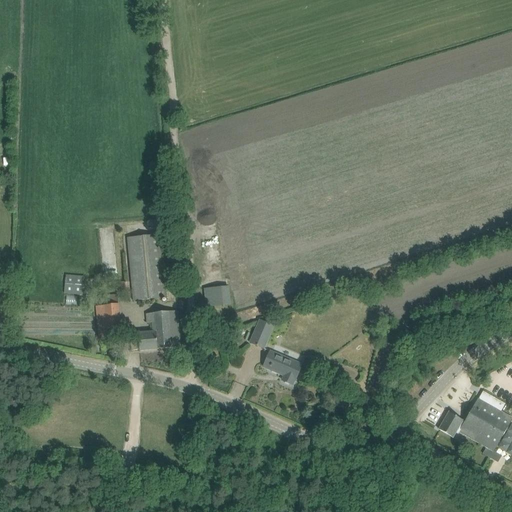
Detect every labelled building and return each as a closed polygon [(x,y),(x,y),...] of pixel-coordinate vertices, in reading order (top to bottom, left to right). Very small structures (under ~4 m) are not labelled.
[(133,301),(156,299),(166,298),(160,235),(128,238),(133,301)] [(64,294),(82,296),(84,277),(66,275),(64,294)] [(114,292),(118,292),(130,292),(130,282),(115,282),(114,292)] [(231,306),(229,287),(204,289),(206,308),(231,306)] [(99,339),(112,338),(121,337),(117,295),(100,297),(101,307),(96,307),(99,339)] [(130,334),(131,341),(132,351),(140,350),(140,351),(181,347),(178,311),(146,314),(147,323),(155,322),(156,331),(130,334)] [(264,349),(268,340),(273,327),(260,321),(250,343),(264,349)] [(295,381),(299,372),(302,365),(270,352),(266,361),(272,363),(269,370),(280,374),(281,373),(285,375),(282,381),(293,385),(295,381)] [(490,458),(493,452),(511,420),(511,419),(504,414),(508,408),(496,401),(492,407),(478,399),(465,422),(449,412),(439,430),(453,438),(456,433),(458,434),(459,432),(483,446),(480,452),(490,458)]
